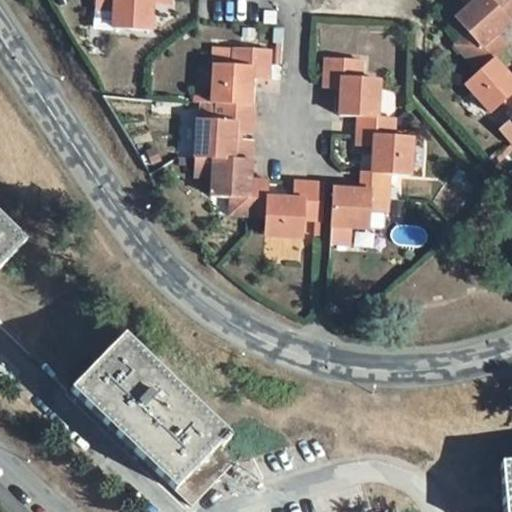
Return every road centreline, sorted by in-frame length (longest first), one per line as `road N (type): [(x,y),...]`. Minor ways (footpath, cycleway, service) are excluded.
road 1 (residential): [(511,349),(487,360),(382,367),(313,354),(245,325),(150,258),(0,15)]
road 2 (residential): [(0,351),(168,511)]
road 3 (residential): [(232,511),(357,470),(405,474),(438,511)]
road 4 (residential): [(278,0),(293,18),(291,141)]
